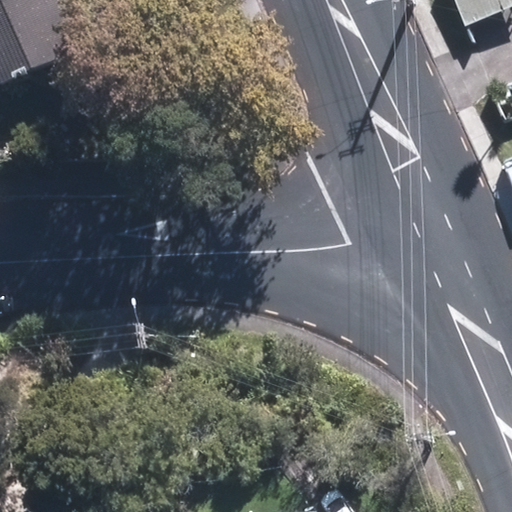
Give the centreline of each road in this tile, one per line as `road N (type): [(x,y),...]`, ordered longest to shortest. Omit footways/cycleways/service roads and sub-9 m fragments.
road 1 (residential): [(0,263),(347,248),(442,254)]
road 2 (residential): [(331,0),(442,254)]
road 3 (tertiary): [(442,254),(511,428)]
